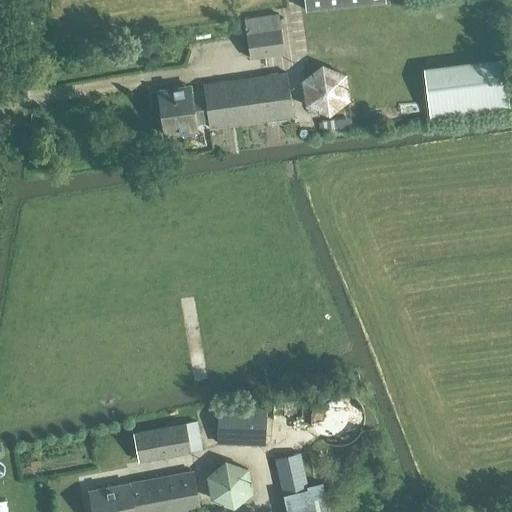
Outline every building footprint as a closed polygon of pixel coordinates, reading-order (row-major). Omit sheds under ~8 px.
[(302,0),(304,10),(384,2),(384,0),(302,0)] [(244,19),(245,23),(250,58),(284,53),(279,14),(244,19)] [(503,58),(424,68),(430,116),(510,106),(503,58)] [(346,93),(341,74),(323,66),(306,80),(310,100),(328,109),(346,93)] [(287,73),(234,81),(203,85),(204,92),(192,93),(191,88),(158,92),(164,135),(198,130),(197,124),(209,122),(210,128),(293,117),(287,73)] [(363,409),(363,408),(362,402),(361,396),(358,392),(355,388),(351,384),(345,381),(339,379),(334,378),(327,378),(322,380),(317,382),(312,386),(308,391),(305,395),(303,401),(302,408),(303,415),(304,420),(307,425),(310,429),(314,432),(320,436),(324,437),(331,439),(336,439),(343,437),(348,434),(353,431),(357,427),(360,421),(362,415),(363,409)] [(264,445),(266,408),(221,407),(219,443),(264,445)] [(198,421),(186,423),(186,424),(135,433),(140,461),(191,452),(191,451),(202,449),(198,421)] [(300,453),(276,459),(284,494),(284,495),(287,511),(329,511),(322,483),(308,486),(300,453)] [(250,487),(246,468),(227,459),(210,473),(214,493),(232,503),(250,487)] [(93,511),(191,511),(202,510),(194,471),(90,491),(93,511)]
